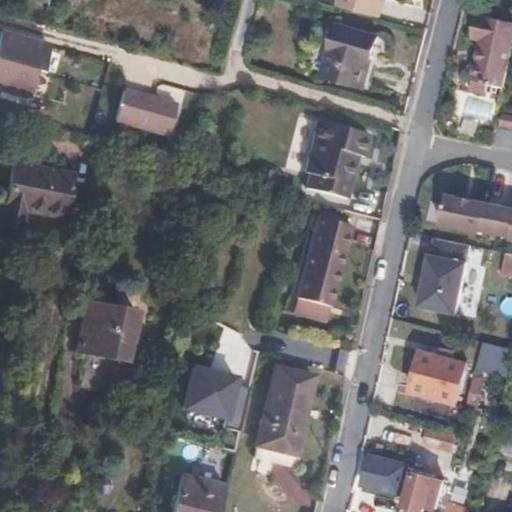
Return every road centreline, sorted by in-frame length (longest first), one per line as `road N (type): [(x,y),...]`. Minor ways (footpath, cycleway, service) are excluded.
road 1 (residential): [(420,139),(333,511)]
road 2 (residential): [(453,0),(420,139)]
